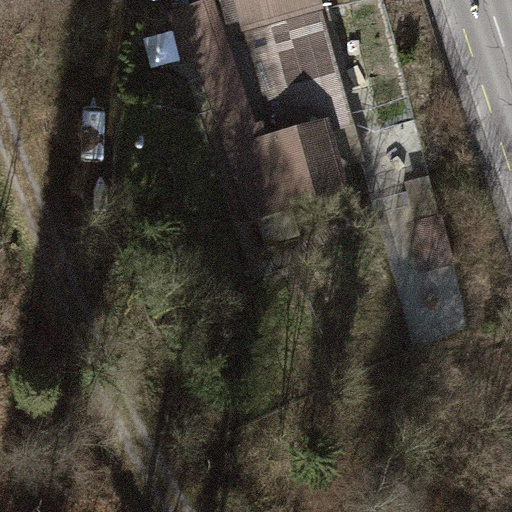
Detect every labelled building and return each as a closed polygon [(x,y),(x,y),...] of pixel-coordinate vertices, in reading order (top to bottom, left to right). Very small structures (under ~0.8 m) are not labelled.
[(248,38),(329,16),(324,0),(223,0),(231,30),(245,26),(248,38)] [(199,63),(235,52),(220,1),(170,16),(186,67),(199,63)] [(329,16),(248,38),(275,139),(333,124),(337,134),(360,128),(329,16)] [(259,127),(235,52),(199,63),(251,230),(356,198),(337,134),(333,124),(275,139),(272,140),(267,124),(259,127)] [(411,228),(424,277),(461,267),(446,218),(411,228)]
